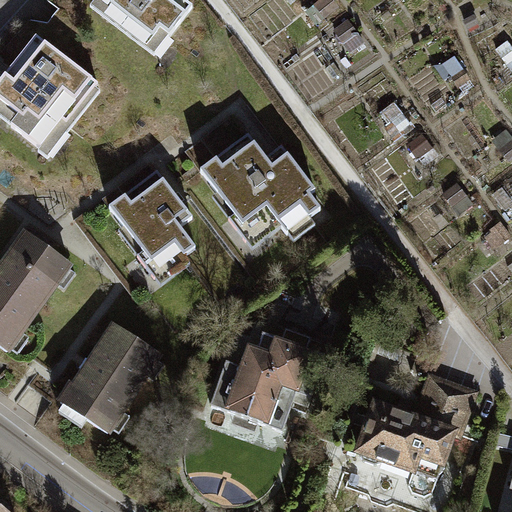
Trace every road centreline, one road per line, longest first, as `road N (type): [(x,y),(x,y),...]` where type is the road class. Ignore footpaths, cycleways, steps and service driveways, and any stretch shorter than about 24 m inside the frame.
road 1 (track): [(451,309),(214,0)]
road 2 (residential): [(0,432),(109,511)]
